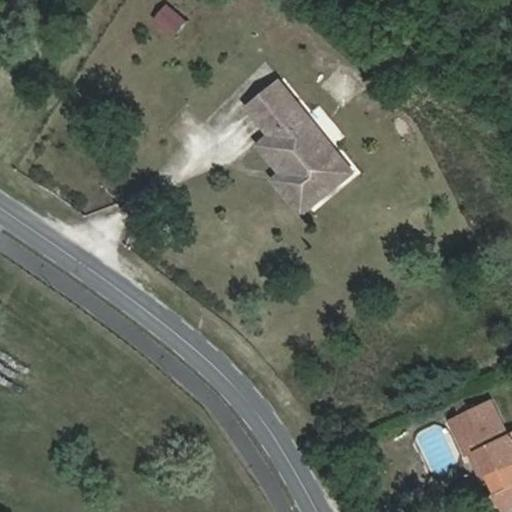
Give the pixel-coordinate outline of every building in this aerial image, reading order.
[(166,2),(151,19),(172,37),(187,20),(166,2)] [(247,110),(271,138),(295,166),(283,176),(313,210),(355,173),(279,83),(247,110)] [(271,138),(260,148),(283,176),(295,166),(271,138)] [(283,176),(276,182),(305,216),(313,210),(283,176)] [(511,433),(509,435),(491,400),(473,409),(464,413),(450,420),(468,456),(471,454),(477,451),(490,477),(497,492),(495,493),(504,510),(511,506),(511,433)] [(460,405),(464,413),(473,409),(469,400),(460,405)] [(477,451),(471,454),(485,479),(490,477),(477,451)] [(494,511),(499,511),(504,510),(495,493),(487,497),(494,511)]
